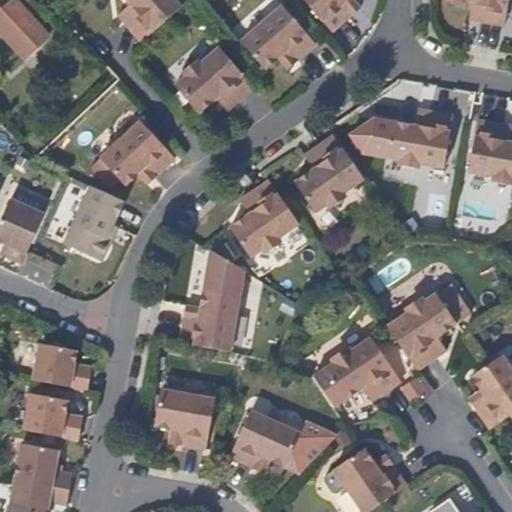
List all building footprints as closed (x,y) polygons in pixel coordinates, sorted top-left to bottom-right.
[(121,0),(127,7),(124,10),(129,16),(120,24),(137,45),(178,10),(169,0),(121,0)] [(296,0),(327,34),(329,36),(350,17),(345,11),(351,5),(347,2),(349,0),(296,0)] [(431,0),(469,8),(469,11),(477,12),(475,22),(502,28),(504,20),(507,0),(431,0)] [(356,12),(351,5),(345,11),(350,17),(356,12)] [(313,46),(279,7),(237,43),(262,72),(274,61),(277,64),(283,58),(290,66),(313,46)] [(41,54),(0,10),(0,39),(26,67),(41,54)] [(129,16),(124,10),(115,18),(120,24),(129,16)] [(477,12),(469,11),(467,21),(475,22),(477,12)] [(246,86),(216,51),(198,67),(191,65),(181,73),(182,80),(171,89),(194,117),(213,101),(216,105),(223,99),(230,107),(250,90),(246,86)] [(290,66),(283,58),(277,64),(284,72),(290,66)] [(230,107),(223,99),(216,105),(224,113),(230,107)] [(423,115),(415,113),(412,124),(421,126),(423,115)] [(451,119),(423,115),(421,126),(412,124),(411,128),(389,124),(382,162),(395,164),(399,169),(411,172),(418,168),(442,172),(451,119)] [(160,149),(136,124),(96,161),(120,189),(134,176),(137,180),(144,173),(150,180),(170,161),(160,149)] [(500,128),(475,124),(466,176),(490,179),(493,185),(506,187),(511,183),(511,146),(507,146),(508,141),(498,140),(500,128)] [(510,130),(500,128),(498,140),(508,141),(510,130)] [(360,184),(330,140),(309,154),(314,162),(305,169),(308,173),(289,186),(311,218),(323,210),(330,211),(339,205),(341,196),(360,184)] [(314,162),(309,154),(300,161),(305,169),(314,162)] [(28,162),(15,156),(15,157),(6,176),(20,182),(28,162)] [(150,180),(144,173),(137,180),(144,186),(150,180)] [(274,197),(266,185),(245,199),(250,208),(241,213),(244,218),(225,231),(247,263),(258,255),(265,257),(277,248),(279,241),(296,229),(274,197)] [(123,202),(80,186),(56,250),(99,266),(123,202)] [(10,206),(35,217),(40,206),(15,195),(10,206)] [(250,208),(245,199),(236,205),(241,213),(250,208)] [(10,206),(6,204),(0,217),(0,248),(1,249),(7,252),(3,261),(17,268),(39,219),(35,217),(10,206)] [(240,274),(206,253),(196,309),(191,307),(190,317),(180,314),(175,343),(225,354),(240,274)] [(469,314),(448,284),(421,301),(416,299),(407,306),(406,312),(384,326),(415,371),(437,356),(430,347),(438,341),(435,337),(469,314)] [(191,307),(182,305),(180,314),(190,317),(191,307)] [(397,382),(368,338),(347,352),(340,351),(331,357),(330,364),(319,371),(340,402),(360,388),(363,392),(370,388),(376,397),(397,382)] [(444,351),(438,341),(430,347),(437,356),(444,351)] [(72,352),(35,345),(29,382),(83,392),(86,376),(68,373),(69,366),(72,352)] [(511,413),(511,375),(498,356),(467,376),(477,392),(474,394),(479,402),(471,407),(487,431),(511,413)] [(87,369),(69,366),(68,373),(86,376),(87,369)] [(401,386),(411,402),(432,388),(422,372),(401,386)] [(376,397),(370,388),(363,392),(369,402),(376,397)] [(210,399),(156,389),(150,425),(167,428),(166,433),(176,435),(174,444),(202,449),(210,399)] [(479,402),(474,394),(465,399),(471,407),(479,402)] [(63,403),(26,396),(19,432),(73,443),(76,426),(59,423),(61,415),(63,403)] [(295,435),(245,413),(226,457),(251,469),(254,461),(262,465),(264,461),(296,474),(334,438),(301,423),(295,435)] [(78,418),(61,415),(59,423),(76,426),(78,418)] [(176,435),(166,433),(165,442),(174,444),(176,435)] [(17,445),(11,482),(65,492),(68,476),(57,474),(50,473),(52,464),(54,452),(17,445)] [(372,464),(361,448),(331,469),(332,470),(344,488),(360,511),(366,511),(372,508),(404,487),(388,464),(381,469),(375,461),(372,464)] [(388,464),(383,456),(375,461),(381,469),(388,464)] [(262,465),(254,461),(251,469),(259,472),(262,465)] [(344,488),(332,470),(322,476),(321,482),(329,493),(334,495),(344,488)] [(62,506),(65,492),(11,482),(5,511),(43,511),(44,510),(45,503),(51,504),(62,506)]
